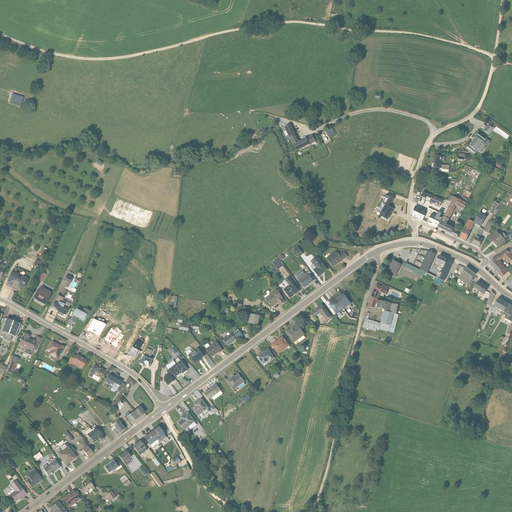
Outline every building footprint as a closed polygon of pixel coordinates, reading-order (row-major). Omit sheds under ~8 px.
[(12,92),(9,102),(21,105),(24,96),(12,92)] [(488,124),(483,131),(489,135),(494,129),(488,124)] [(289,137),(283,140),(285,142),(290,140),(296,151),(315,141),(312,135),(298,142),(294,135),(294,134),(290,125),(289,125),(284,128),(289,137)] [(331,128),(325,131),(328,137),(334,134),(331,128)] [(468,145),(465,148),(474,155),(477,151),(481,153),(485,148),(483,147),(484,146),(486,147),(490,142),(477,132),(475,135),(476,136),(469,146),(468,145)] [(434,164),(433,168),(438,169),(448,170),(449,170),(449,166),(442,165),(442,166),(441,166),(441,162),(444,162),(444,161),(445,161),(445,158),(445,157),(434,157),(434,164)] [(421,196),(418,203),(423,206),(425,201),(439,206),(442,200),(423,192),(421,196)] [(387,199),(379,216),(387,220),(391,212),(392,212),(394,209),(389,207),(394,198),(386,194),(385,197),(387,199)] [(444,215),(437,228),(450,234),(453,229),(446,226),(456,206),(463,210),(467,203),(458,199),(450,195),(447,200),(450,202),(444,215)] [(495,202),(489,213),(492,214),(498,204),(495,202)] [(437,228),(444,215),(434,210),(433,212),(427,209),(426,211),(415,207),(412,216),(422,221),(424,218),(428,221),(427,223),(437,228)] [(474,223),(480,227),(486,217),(479,212),(474,223)] [(464,229),(470,232),(474,223),(468,220),(464,229)] [(453,229),(450,234),(456,237),(458,233),(456,232),(458,228),(460,229),(462,223),(457,221),(453,229)] [(494,224),(488,221),(483,230),(480,228),(472,244),(478,248),(482,240),(479,238),(480,235),(481,235),(483,231),(488,234),(494,224)] [(470,232),(464,229),(459,238),(460,239),(465,241),(470,232)] [(497,232),(488,240),(491,243),(493,242),(497,247),(504,240),(507,237),(503,233),(502,233),(500,235),(497,232)] [(297,247),(294,250),(299,257),(303,255),(297,247)] [(336,251),(326,258),(333,267),(345,258),(345,257),(347,256),(344,252),(342,253),(341,252),(338,254),(336,251)] [(425,258),(432,261),(435,255),(428,251),(425,258)] [(511,260),(511,258),(507,252),(506,251),(492,260),(489,263),(495,271),(502,264),(499,261),(503,259),(508,264),(511,260)] [(313,265),(310,266),(317,276),(317,275),(318,277),(322,274),(321,274),(327,270),(317,256),(310,261),(313,265)] [(436,278),(442,281),(443,282),(452,262),(439,256),(434,266),(433,266),(433,267),(436,269),(438,266),(443,268),(440,273),(439,272),(436,278)] [(422,264),(429,267),(432,261),(425,258),(422,264)] [(278,259),(272,263),(277,270),(283,266),(278,259)] [(393,262),(389,271),(396,275),(400,265),(393,262)] [(425,273),(419,270),(406,264),(405,268),(413,271),(412,273),(423,278),(425,273)] [(419,270),(425,273),(426,274),(429,267),(422,264),(419,270)] [(502,264),(495,271),(498,274),(502,271),(503,272),(506,269),(502,264)] [(502,271),(498,274),(502,278),(508,272),(511,276),(511,267),(511,268),(509,266),(506,269),(503,272),(502,271)] [(12,271),(6,285),(14,289),(16,289),(19,289),(20,286),(23,288),(30,272),(19,267),(18,269),(15,268),(14,272),(12,271)] [(465,268),(457,279),(467,286),(475,275),(465,268)] [(312,279),(307,273),(307,272),(304,274),(302,270),(295,276),(304,288),(313,281),(312,279)] [(43,271),(39,279),(42,281),(47,273),(43,271)] [(67,273),(65,279),(67,280),(67,282),(70,284),(73,276),(67,273)] [(295,293),(298,291),(288,278),(283,282),(286,286),(282,289),(290,298),(296,294),(295,293)] [(478,292),(483,285),(478,281),(473,288),(478,292)] [(39,288),(33,297),(45,304),(51,295),(50,294),(52,292),(41,285),(39,288)] [(376,285),(372,295),(378,298),(380,293),(385,295),(389,287),(382,285),(381,287),(376,285)] [(483,285),(478,292),(483,295),(488,289),(483,285)] [(273,292),(265,299),(269,305),(270,305),(271,307),(276,304),(275,303),(277,302),(280,306),(285,302),(275,289),(272,292),(273,292)] [(491,291),(486,305),(490,306),(495,295),(491,291)] [(337,294),(334,296),(343,309),(350,304),(344,295),(342,295),(340,293),(338,295),(337,294)] [(58,294),(52,308),(58,311),(58,310),(59,310),(58,313),(63,315),(64,313),(66,314),(69,307),(71,303),(63,299),(64,297),(58,294)] [(342,307),(334,296),(330,299),(331,300),(328,302),(330,304),(329,305),(336,314),(341,311),(339,308),(342,307)] [(377,308),(379,301),(377,300),(370,299),(368,308),(374,309),(374,308),(377,308)] [(503,313),(508,305),(498,299),(493,307),(503,313)] [(368,320),(365,319),(362,327),(376,331),(376,329),(394,333),(398,315),(396,315),(398,305),(379,301),(377,308),(384,310),(381,324),(368,320)] [(322,305),(310,314),(313,318),(320,313),(326,321),(331,317),(322,305)] [(511,307),(508,305),(503,313),(502,314),(505,316),(504,318),(510,322),(504,339),(503,339),(499,350),(504,352),(511,331),(511,328),(511,307)] [(78,317),(84,320),(85,318),(88,314),(90,310),(84,307),(82,311),(76,308),(73,314),(74,315),(71,319),(75,321),(78,317)] [(246,315),(246,319),(249,319),(248,323),(257,324),(259,317),(246,315)] [(12,321),(10,319),(5,317),(5,318),(6,318),(1,332),(2,332),(2,331),(4,332),(2,338),(4,339),(5,340),(6,340),(8,341),(10,341),(12,335),(14,336),(15,337),(20,323),(21,324),(21,323),(16,321),(14,321),(13,321),(12,321)] [(297,340),(299,343),(305,338),(303,336),(304,335),(297,326),(289,332),(296,342),(297,340)] [(238,329),(222,340),(227,347),(236,340),(235,339),(242,334),(238,329)] [(24,332),(19,345),(26,348),(26,349),(32,351),(33,349),(36,350),(41,338),(37,336),(35,341),(29,338),(30,335),(24,332)] [(296,342),(289,332),(287,334),(293,343),(294,343),(296,345),(299,343),(297,340),(296,342)] [(276,344),(275,343),(272,345),(279,354),(289,346),(283,338),(276,344)] [(52,341),(44,355),(55,362),(63,347),(52,341)] [(207,344),(204,346),(212,357),(219,352),(219,353),(222,350),(216,342),(209,346),(207,344)] [(147,348),(140,363),(142,364),(143,366),(144,366),(146,366),(148,367),(149,367),(150,365),(150,364),(151,360),(149,359),(152,351),(147,348)] [(190,354),(188,356),(195,365),(199,362),(198,361),(204,356),(198,348),(190,354)] [(261,355),(257,358),(263,365),(269,361),(270,362),(274,359),(268,350),(262,354),(263,354),(261,355)] [(73,355),(68,364),(73,367),(74,365),(82,369),(86,362),(87,361),(77,355),(76,357),(73,355)] [(12,361),(7,371),(12,373),(14,369),(15,370),(17,365),(16,365),(19,358),(14,356),(13,357),(13,356),(11,361),(12,361)] [(168,370),(174,378),(181,372),(183,374),(187,370),(178,358),(175,360),(177,363),(176,364),(173,361),(166,366),(168,370)] [(94,365),(88,376),(98,382),(105,371),(94,365)] [(174,378),(168,370),(166,371),(164,381),(168,386),(174,381),(172,379),(174,378)] [(110,375),(109,375),(103,387),(110,391),(111,388),(116,391),(121,383),(122,382),(116,378),(115,379),(109,376),(110,375)] [(226,381),(234,391),(238,388),(239,390),(245,385),(238,375),(233,379),(232,377),(230,378),(226,381)] [(121,383),(116,391),(119,393),(125,385),(121,383)] [(212,398),(221,391),(222,390),(219,387),(218,388),(216,385),(204,394),(209,400),(212,398)] [(221,391),(212,398),(214,401),(223,394),(221,391)] [(242,402),(238,406),(239,408),(251,399),(248,395),(244,398),(243,397),(240,400),(242,402)] [(201,400),(197,402),(196,404),(197,405),(192,409),(198,417),(202,414),(204,416),(210,412),(201,400)] [(214,406),(211,408),(217,415),(218,416),(219,415),(218,413),(218,412),(214,406)] [(134,412),(139,418),(144,413),(140,408),(134,412)] [(139,418),(134,412),(130,415),(129,413),(125,415),(131,424),(139,418)] [(188,427),(194,422),(188,413),(183,417),(184,419),(179,423),(180,425),(180,426),(181,427),(181,426),(184,430),(188,427)] [(113,427),(111,429),(116,436),(124,429),(119,422),(113,426),(113,427)] [(11,428),(9,430),(20,445),(22,443),(16,434),(15,434),(11,428)] [(92,432),(87,435),(86,436),(91,442),(93,444),(97,441),(97,440),(98,439),(99,440),(100,440),(100,439),(101,441),(104,438),(99,431),(98,431),(95,428),(91,431),(92,432)] [(151,433),(159,443),(166,437),(164,434),(163,435),(158,428),(151,433)] [(66,432),(63,434),(69,443),(73,440),(69,435),(66,432)] [(159,443),(151,433),(144,438),(152,449),(159,444),(159,443)] [(38,434),(37,435),(44,445),(45,444),(38,434)] [(140,441),(133,447),(140,456),(147,451),(140,441)] [(83,449),(80,452),(81,454),(82,455),(83,455),(84,454),(85,454),(87,457),(92,454),(84,443),(80,446),(83,449)] [(71,460),(72,461),(76,459),(67,447),(61,451),(61,452),(58,455),(65,465),(71,460)] [(126,451),(119,457),(126,466),(131,463),(128,460),(131,458),(126,451)] [(220,451),(216,455),(222,463),(227,460),(220,451)] [(39,453),(33,457),(36,462),(42,457),(39,453)] [(155,458),(152,460),(157,467),(160,465),(155,458)] [(115,459),(104,467),(109,473),(112,471),(113,472),(116,470),(117,471),(122,468),(115,459)] [(42,466),(41,468),(48,477),(51,474),(52,475),(52,474),(60,468),(55,461),(51,464),(49,462),(48,463),(48,462),(42,466)] [(142,466),(138,469),(144,476),(148,473),(142,466)] [(41,480),(42,481),(42,480),(33,469),(29,472),(30,473),(26,476),(28,478),(25,480),(31,489),(32,489),(32,488),(37,484),(38,484),(37,484),(37,483),(41,480)] [(154,472),(150,475),(159,487),(163,486),(154,472)] [(210,472),(206,475),(212,483),(215,481),(210,472)] [(21,497),(22,498),(26,495),(16,481),(10,486),(14,492),(9,496),(14,503),(19,499),(19,498),(21,497)] [(88,481),(78,488),(83,495),(91,489),(92,491),(94,489),(88,481)] [(111,491),(106,495),(110,501),(111,501),(112,503),(120,498),(118,495),(116,497),(111,491)] [(69,495),(64,499),(70,507),(79,500),(75,495),(71,494),(70,495),(69,495)] [(53,510),(52,511),(65,511),(59,502),(52,508),(53,510)]
